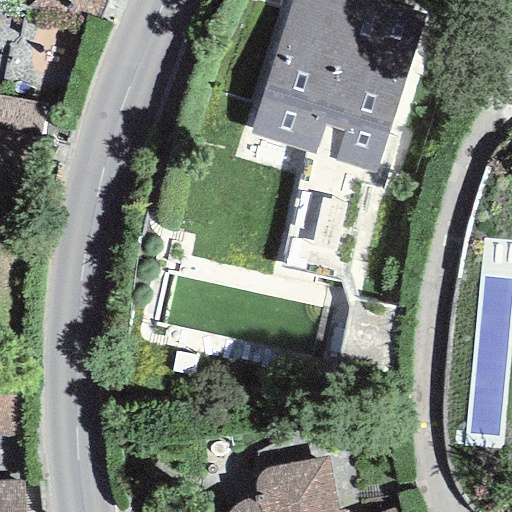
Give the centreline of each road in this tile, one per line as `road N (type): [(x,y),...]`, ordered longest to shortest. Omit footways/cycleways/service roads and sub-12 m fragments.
road 1 (secondary): [(162,0),(121,98),(81,263),(72,352),(82,511)]
road 2 (residential): [(511,48),(455,164),(425,307),(429,435),(459,511)]
